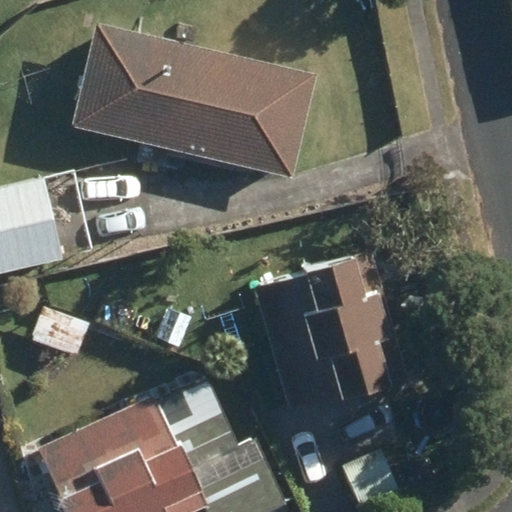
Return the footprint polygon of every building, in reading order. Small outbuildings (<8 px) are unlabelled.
[(72,125),(292,176),(316,72),(97,21),(72,125)] [(0,189),(0,271),(62,258),(44,180),(0,189)] [(258,289),(290,406),(341,392),(343,395),(390,383),(378,338),(390,336),(378,291),(364,295),(353,255),(304,269),(306,275),(258,289)] [(84,318),(30,305),(21,343),(75,356),(84,318)] [(158,338),(178,347),(192,319),(172,310),(158,338)] [(38,449),(66,511),(195,511),(210,506),(181,440),(175,443),(155,397),(38,449)] [(344,466),(361,507),(399,491),(383,451),(344,466)]
